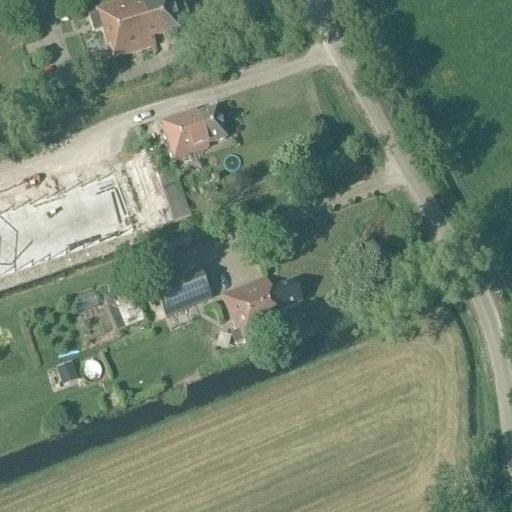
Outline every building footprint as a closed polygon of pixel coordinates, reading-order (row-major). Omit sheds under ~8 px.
[(34,28),(57,21),(81,14),(76,0),(49,0),(27,7),(34,28)] [(101,31),(106,47),(109,46),(113,60),(154,48),(152,40),(178,32),(167,0),(156,0),(141,5),(139,0),(129,0),(95,11),(96,16),(88,18),(93,33),(101,31)] [(195,116),(194,113),(160,124),(173,161),(207,150),(206,147),(225,140),(215,110),(195,116)] [(0,283),(117,252),(102,197),(117,193),(129,237),(190,220),(176,169),(156,175),(151,155),(0,195),(0,283)] [(162,255),(194,246),(191,237),(159,246),(162,255)] [(164,319),(186,310),(209,301),(195,267),(150,286),(164,319)] [(234,347),(243,344),(244,345),(284,328),(278,315),(299,307),(290,286),(270,294),(264,280),(221,298),(235,333),(229,335),(234,347)] [(126,325),(143,319),(131,290),(115,296),(117,302),(126,325)] [(114,293),(104,297),(107,306),(117,302),(115,296),(114,293)] [(78,383),(71,364),(55,370),(62,389),(78,383)]
